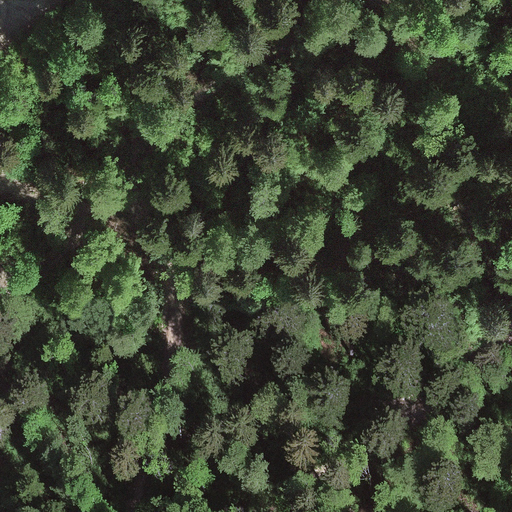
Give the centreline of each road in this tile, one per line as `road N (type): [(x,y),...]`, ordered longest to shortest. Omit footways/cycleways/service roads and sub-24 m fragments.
road 1 (track): [(132,511),(167,401),(175,282),(125,193),(147,143),(233,78),(381,0)]
road 2 (track): [(272,511),(511,327)]
